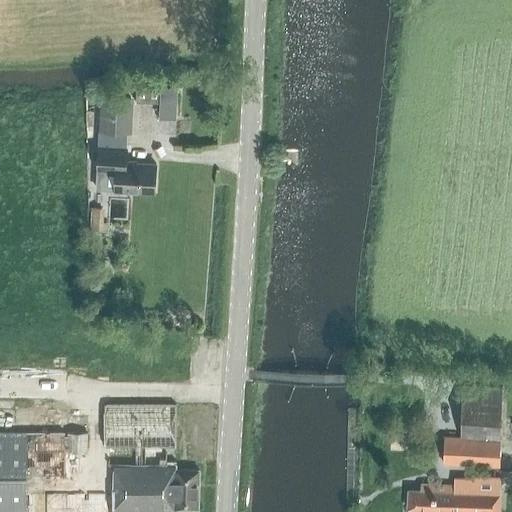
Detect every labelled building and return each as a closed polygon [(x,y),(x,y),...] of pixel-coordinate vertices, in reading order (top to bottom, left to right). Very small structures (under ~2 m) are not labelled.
[(156,115),(177,115),(175,82),(132,84),(133,100),(156,99),(156,115)] [(100,96),(97,147),(95,190),(153,193),(154,165),(124,163),(125,148),(122,148),(122,133),(125,133),(127,98),(100,96)] [(91,207),(90,229),(106,230),(107,222),(102,222),(103,208),(91,207)] [(502,387),(461,385),(459,437),(443,436),(442,464),(499,467),(502,387)] [(104,405),(104,447),(175,447),(175,405),(104,405)] [(0,432),(0,511),(44,511),(44,489),(64,489),(63,433),(0,432)] [(114,461),(113,511),(175,511),(175,508),(199,509),(199,471),(175,471),(175,462),(114,461)] [(497,511),(499,479),(476,478),(454,476),(454,485),(420,484),(419,490),(407,489),(406,509),(452,511),(451,511),(497,511)] [(47,494),(46,511),(104,511),(104,494),(86,494),(86,504),(82,504),(82,494),(47,494)]
